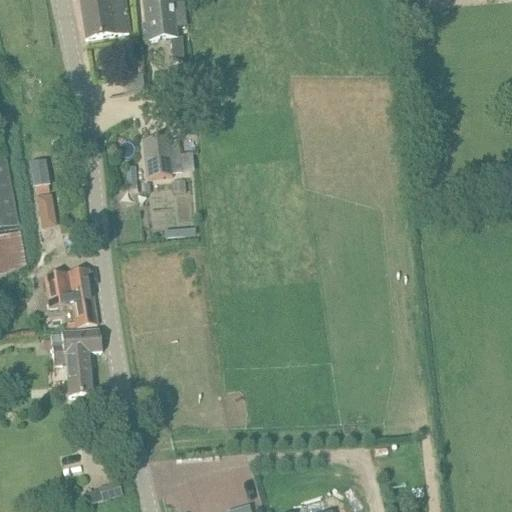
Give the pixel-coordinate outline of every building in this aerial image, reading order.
[(84,0),(78,1),(85,43),(129,36),(122,0),(111,0),(108,0),(107,0),(84,0)] [(141,45),(170,42),(173,67),(184,65),(181,41),(176,41),(171,0),(142,0),(145,27),(139,27),(141,45)] [(178,142),(167,144),(167,140),(142,143),(147,182),(171,180),(171,178),(182,177),(178,142)] [(45,163),(29,166),(34,191),(49,188),(45,163)] [(0,164),(0,233),(18,230),(6,164),(0,164)] [(135,168),(126,169),(127,189),(136,188),(137,188),(135,168)] [(184,183),(171,184),(172,197),(185,196),(184,183)] [(40,233),(51,231),(45,191),(34,193),(39,226),(40,233)] [(0,281),(26,269),(19,235),(0,238),(0,281)] [(88,272),(60,277),(44,279),(49,312),(71,308),(75,332),(97,328),(88,272)] [(61,339),(50,340),(54,371),(65,370),(68,403),(91,400),(87,358),(101,355),(98,335),(61,338),(61,339)] [(116,485),(98,491),(85,496),(89,508),(121,497),(116,485)] [(411,498),(398,500),(399,511),(412,511),(411,498)]
